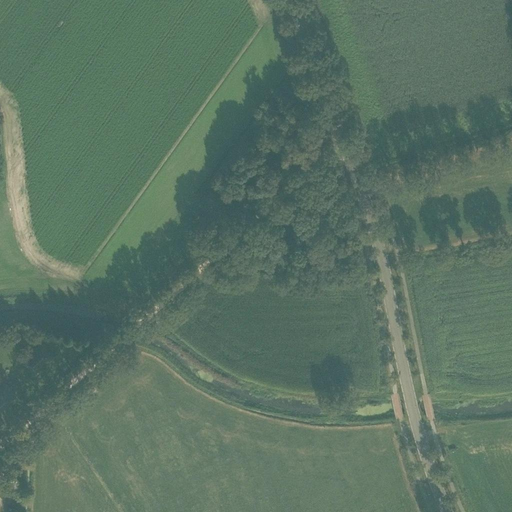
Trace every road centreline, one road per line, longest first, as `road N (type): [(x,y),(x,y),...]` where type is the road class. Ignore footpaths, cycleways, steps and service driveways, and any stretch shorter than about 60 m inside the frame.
road 1 (tertiary): [(446,511),(416,426),(361,185),(290,0)]
road 2 (track): [(345,146),(122,338)]
road 3 (track): [(122,338),(0,446)]
